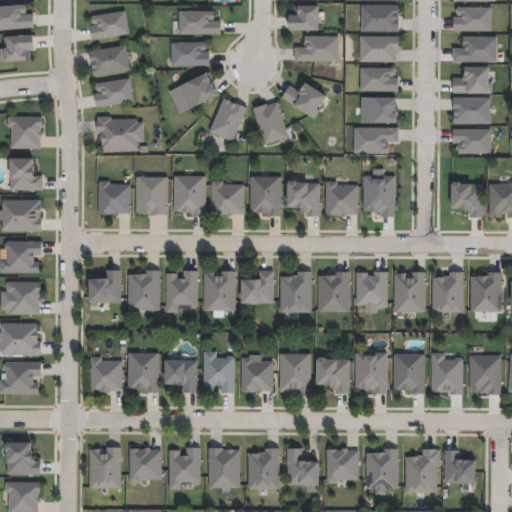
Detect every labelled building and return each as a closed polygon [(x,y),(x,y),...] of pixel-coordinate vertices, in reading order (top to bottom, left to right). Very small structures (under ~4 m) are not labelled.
[(19,14),(20,16),(32,14),(33,28),(0,31),(0,7),(24,5),(25,14),(19,14)] [(318,6),(318,31),(288,31),(288,16),(297,16),(297,15),(296,15),(296,6),(318,6)] [(397,17),(397,19),(399,19),(399,32),(361,32),(361,7),(398,7),(398,17),(397,17)] [(491,8),(491,32),(453,31),(454,17),(462,17),(462,16),(458,16),(456,14),(456,10),(458,7),(491,8)] [(125,11),(129,34),(91,41),(89,27),(97,26),(96,25),(93,25),(91,23),(90,19),(92,17),(125,11)] [(207,20),(207,21),(220,21),(220,35),(178,35),(178,12),(213,12),(213,20),(207,20)] [(29,61),(1,63),(0,49),(6,49),(5,37),(31,35),(32,50),(29,50),(29,61)] [(338,37),(338,62),(295,62),(295,48),(306,48),(306,46),(304,46),(304,37),(338,37)] [(397,63),(359,63),(359,37),(398,37),(398,51),(397,51),(397,63)] [(496,64),(453,63),(453,49),(463,49),(463,38),(497,38),(496,64)] [(200,51),(200,53),(209,52),(209,66),(171,67),(170,44),(204,43),(206,45),(206,49),(204,51),(200,51)] [(129,71),(92,78),(88,52),(125,46),(129,71)] [(389,77),(389,78),(398,78),(398,92),(361,92),(360,69),(393,68),(395,71),(395,75),(393,77),(389,77)] [(488,68),(488,84),(492,84),(492,94),(453,94),(453,79),(462,80),(462,75),(464,75),(464,68),(488,68)] [(209,73),(213,80),(210,82),(217,95),(186,110),(175,88),(206,73),(206,74),(209,73)] [(129,79),(133,102),(96,108),(93,95),(101,93),(101,92),(98,92),(96,91),(95,86),(97,84),(129,79)] [(304,83),(324,97),(316,109),(319,111),(314,120),(281,98),(289,87),(298,92),(304,83)] [(228,106),(229,106),(230,103),(235,105),(235,104),(247,109),(232,143),(209,133),(223,99),(230,102),(228,106)] [(395,99),(395,113),(398,113),(398,123),(361,123),(361,99),(395,99)] [(490,124),(453,124),(453,99),(490,99),(490,124)] [(277,103),(288,138),(264,146),(253,109),(266,105),(267,107),(277,103)] [(40,117),(40,133),(41,133),(41,138),(39,138),(39,149),(10,150),(10,128),(7,128),(7,118),(9,118),(9,117),(40,117)] [(109,118),(109,121),(136,120),(137,151),(102,152),(101,141),(100,141),(100,133),(96,133),(96,121),(97,121),(97,118),(109,118)] [(386,142),(386,145),(388,145),(388,154),(355,154),(355,129),(398,129),(398,142),(386,142)] [(491,131),(491,154),(458,154),(456,152),(456,148),(458,146),(461,146),(461,144),(453,144),(453,131),(491,131)] [(31,160),(30,177),(42,177),(42,191),(10,191),(10,179),(8,179),(8,160),(31,160)] [(384,170),(383,178),(395,178),(395,218),(381,218),(381,214),(374,214),(374,212),(364,212),(364,177),(372,177),(372,170),(384,170)] [(167,215),(136,215),(136,178),(167,178),(167,215)] [(205,178),(205,217),(192,217),(192,214),(181,214),(181,212),(174,212),(174,178),(205,178)] [(281,178),(281,217),(267,217),(267,214),(250,214),(250,178),(281,178)] [(109,182),(109,185),(130,185),(130,215),(119,214),(119,217),(113,217),(113,215),(106,215),(106,216),(98,216),(99,182),(109,182)] [(223,182),(223,186),(244,186),(243,215),(232,215),(232,217),(227,217),(227,216),(221,216),(221,217),(212,217),(212,185),(213,185),(213,182),(223,182)] [(320,184),(319,218),(306,217),(306,213),(300,213),(300,210),(294,210),(294,209),(286,208),(287,183),(289,182),(295,182),(297,184),(320,184)] [(337,183),(337,186),(357,187),(357,216),(346,216),(346,218),(326,217),(326,185),(327,185),(327,183),(337,183)] [(459,183),(461,185),(483,185),(483,219),(470,218),(470,213),(466,213),(466,211),(458,211),(458,210),(451,209),(451,184),(453,183),(459,183)] [(511,183),(511,219),(507,219),(507,215),(501,215),(501,218),(489,218),(489,185),(510,185),(510,183),(511,183)] [(40,201),(40,219),(41,219),(41,232),(2,232),(2,201),(40,201)] [(32,257),(32,263),(38,263),(38,273),(0,273),(0,261),(7,261),(7,251),(5,249),(5,245),(7,242),(41,242),(41,257),(32,257)] [(120,304),(87,304),(87,281),(106,281),(107,272),(120,272),(120,304)] [(159,311),(128,312),(128,276),(145,276),(145,272),(159,272),(159,311)] [(197,272),(197,307),(195,309),(190,309),(187,307),(184,306),(179,306),(179,313),(166,313),(166,275),(177,275),(177,280),(183,280),(183,272),(197,272)] [(235,273),(235,313),(203,312),(204,274),(215,274),(215,278),(221,278),(221,272),(235,273)] [(273,304),(241,304),(241,282),(259,282),(259,273),(273,273),(273,304)] [(311,314),(280,314),(280,279),(292,279),(292,276),(297,276),(297,273),(311,273),(311,314)] [(349,312),(318,312),(318,278),(335,278),(335,273),(350,273),(349,312)] [(388,273),(388,308),(377,308),(377,306),(357,306),(357,274),(368,274),(368,277),(374,277),(374,273),(388,273)] [(425,273),(426,312),(395,313),(394,275),(406,275),(407,279),(412,279),(412,274),(425,273)] [(464,273),(463,314),(451,314),(451,312),(432,312),(433,279),(444,279),(444,277),(450,277),(450,273),(464,273)] [(502,274),(501,314),(470,313),(471,278),(487,278),(487,273),(502,274)] [(40,284),(39,293),(39,299),(40,299),(40,304),(38,304),(38,316),(10,315),(10,311),(1,311),(1,293),(6,293),(7,285),(8,285),(8,283),(40,284)] [(36,325),(36,342),(41,342),(41,356),(1,356),(1,324),(36,325)] [(217,353),(217,360),(227,360),(228,357),(232,357),(235,360),(235,394),(222,394),(222,387),(214,387),(214,392),(203,392),(203,353),(217,353)] [(159,355),(158,393),(147,393),(147,390),(127,390),(128,354),(159,355)] [(387,355),(387,396),(374,395),(374,390),(355,390),(356,354),(366,354),(366,357),(376,357),(376,355),(387,355)] [(445,355),(445,361),(455,361),(457,359),(461,359),(463,361),(463,396),(451,396),(451,394),(432,394),(432,354),(445,355)] [(311,355),(311,394),(297,395),(297,393),(280,393),(280,356),(311,355)] [(425,356),(425,396),(411,396),(411,393),(401,393),(401,391),(394,391),(394,356),(425,356)] [(501,358),(501,396),(487,396),(487,395),(480,394),(480,389),(479,389),(479,393),(470,393),(470,357),(501,358)] [(122,363),(121,392),(110,392),(110,394),(89,394),(90,359),(101,359),(101,362),(122,363)] [(252,360),(252,363),(273,363),(273,392),(262,392),(262,394),(256,394),(256,393),(250,393),(250,394),(241,394),(241,362),(242,362),(242,360),(252,360)] [(324,360),(326,362),(349,362),(349,395),(335,395),(335,390),(332,390),(332,387),(325,387),(325,386),(316,386),(316,362),(319,360),(324,360)] [(196,363),(196,394),(183,394),(183,386),(164,386),(164,363),(196,363)] [(32,378),(32,384),(38,384),(37,395),(0,395),(0,382),(6,382),(6,372),(4,371),(4,367),(5,366),(5,364),(40,364),(40,378),(32,378)] [(29,445),(29,459),(33,459),(33,463),(40,463),(40,476),(7,476),(7,465),(5,465),(4,454),(3,453),(3,448),(5,445),(29,445)] [(120,490),(89,490),(89,451),(106,451),(106,449),(120,449),(120,490)] [(150,449),(150,452),(161,452),(161,481),(138,481),(138,484),(130,484),(130,482),(129,482),(129,451),(139,451),(143,451),(143,449),(150,449)] [(200,450),(200,483),(198,484),(196,485),(194,485),(192,483),(181,483),(181,491),(168,491),(168,452),(179,452),(179,457),(186,457),(186,449),(200,450)] [(223,450),(223,452),(240,452),(240,490),(208,490),(208,450),(223,450)] [(280,451),(279,491),(248,490),(248,456),(259,456),(259,454),(265,454),(265,450),(280,451)] [(302,450),(302,464),(317,464),(317,487),(287,486),(287,466),(286,466),(287,450),(302,450)] [(347,450),(347,452),(358,452),(358,482),(337,482),(337,485),(327,485),(327,483),(327,451),(336,451),(336,452),(341,452),(341,450),(347,450)] [(386,490),(386,496),(376,496),(376,491),(366,490),(366,455),(381,455),(381,454),(384,454),(384,451),(398,451),(398,490),(386,490)] [(437,451),(437,452),(439,452),(439,467),(436,468),(436,494),(406,494),(405,459),(418,459),(418,457),(423,457),(423,451),(437,451)] [(458,452),(458,463),(475,463),(475,486),(444,485),(445,452),(458,452)] [(37,494),(37,500),(39,500),(39,505),(37,505),(37,511),(8,511),(8,494),(5,494),(5,485),(7,485),(7,484),(39,483),(39,494),(37,494)]
